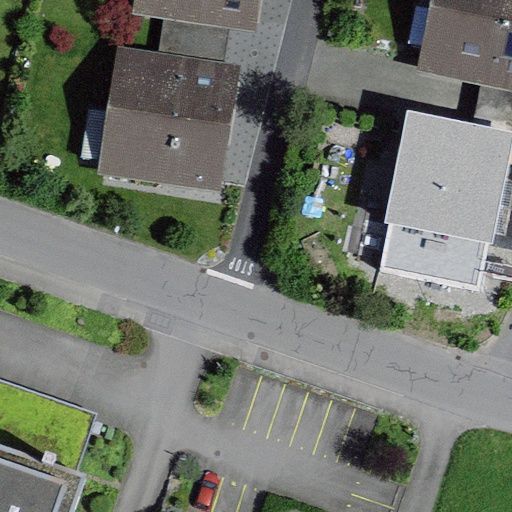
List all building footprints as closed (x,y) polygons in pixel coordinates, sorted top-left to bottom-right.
[(250,45),(256,0),(132,0),(128,26),(250,45)] [(511,105),(511,0),(429,0),(412,86),(511,105)] [(215,204),(232,79),(113,63),(96,188),(215,204)] [(479,263),(509,139),(399,112),(369,236),(479,263)] [(0,459),(0,511),(73,511),(82,488),(0,459)]
